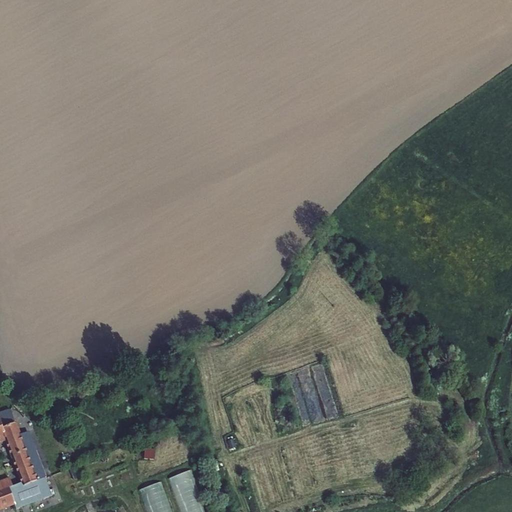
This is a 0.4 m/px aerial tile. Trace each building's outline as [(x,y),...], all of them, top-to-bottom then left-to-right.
[(0,443),(4,442),(23,490),(40,483),(21,436),(13,440),(5,421),(0,423),(0,443)] [(146,459),(157,459),(157,447),(147,447),(146,459)] [(174,476),(184,511),(206,511),(194,470),(174,476)] [(142,487),(149,511),(175,511),(165,480),(142,487)] [(0,509),(11,506),(5,490),(9,488),(6,481),(0,482),(0,509)]
